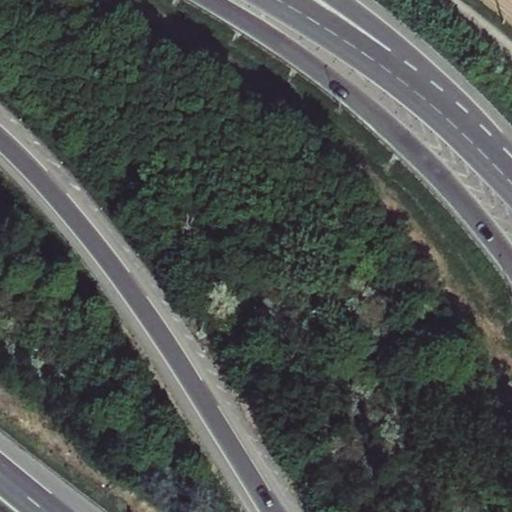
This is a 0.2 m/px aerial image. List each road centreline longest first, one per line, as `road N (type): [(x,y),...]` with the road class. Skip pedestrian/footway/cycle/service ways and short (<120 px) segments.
road 1 (trunk): [(270,511),(110,262),(0,137)]
road 2 (trunk): [(511,262),(391,131),(209,0)]
road 3 (trunk): [(465,123),(276,0)]
road 4 (motorway): [(465,123),(405,53),(338,0)]
